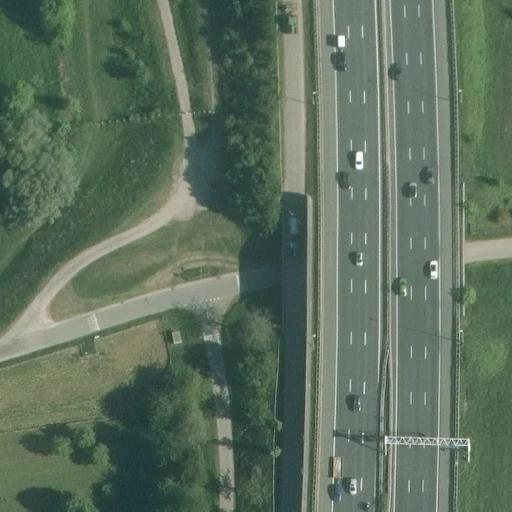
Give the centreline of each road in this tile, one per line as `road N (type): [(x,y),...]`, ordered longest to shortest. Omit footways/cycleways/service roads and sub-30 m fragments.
road 1 (motorway): [(357,0),(363,199),(355,511)]
road 2 (unclassified): [(284,511),(291,351),(286,0)]
road 3 (motorway): [(411,511),(410,0)]
road 4 (track): [(162,0),(190,149),(182,200),(61,276),(27,322),(28,342)]
road 5 (unclassified): [(202,290),(511,248)]
road 6 (unclassified): [(226,511),(202,290)]
road 7 (unclassified): [(0,351),(202,290)]
